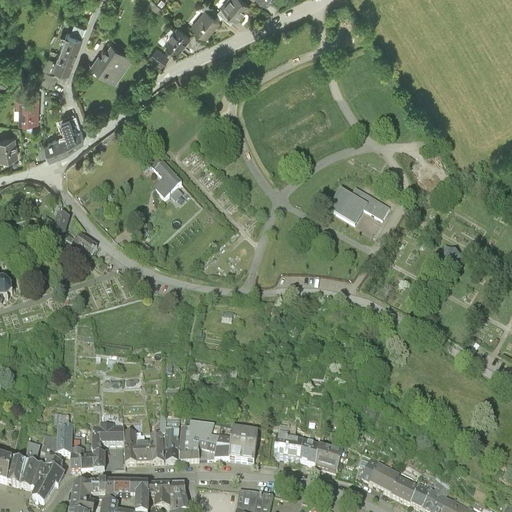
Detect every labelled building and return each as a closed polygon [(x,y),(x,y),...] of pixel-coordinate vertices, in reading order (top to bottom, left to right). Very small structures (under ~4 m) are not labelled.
[(198,5),(205,11),(214,18),(218,13),(217,12),(203,0),(198,5)] [(252,5),(245,0),(226,0),(221,7),(234,18),(239,22),(252,5)] [(234,18),(221,7),(217,12),(218,13),(230,23),(234,18)] [(84,10),(77,26),(85,29),(91,13),(84,10)] [(214,18),(205,11),(192,26),(206,37),(219,22),(214,18)] [(74,25),(70,36),(80,40),(85,29),(77,26),(74,25)] [(190,40),(176,29),(164,43),(178,55),(190,40)] [(67,35),(60,52),(75,58),(82,41),(80,40),(70,36),(67,35)] [(132,59),(111,45),(102,58),(99,56),(91,68),(115,84),(132,59)] [(168,58),(157,49),(149,58),(160,67),(168,58)] [(68,74),(75,58),(60,52),(53,69),(68,74)] [(46,58),(42,70),(48,72),(51,65),(48,64),(50,60),(46,58)] [(38,79),(51,88),(56,76),(48,72),(42,70),(38,79)] [(38,123),(38,98),(17,97),(17,105),(20,105),(20,122),(38,123)] [(61,121),(66,137),(81,132),(76,117),(61,121)] [(67,153),(84,142),(81,132),(66,137),(45,143),(50,158),(67,153)] [(14,135),(0,138),(0,156),(17,153),(14,135)] [(150,169),(157,176),(164,170),(157,162),(150,169)] [(181,188),(164,170),(157,176),(165,184),(156,193),(166,203),(181,188)] [(389,212),(355,192),(351,200),(340,193),(328,214),(355,230),(364,215),(382,225),(389,212)] [(54,236),(64,241),(66,237),(71,220),(60,217),(54,236)] [(74,242),(66,237),(64,241),(72,246),(74,242)] [(99,248),(82,238),(76,248),(92,259),(99,248)] [(464,260),(446,249),(441,256),(445,258),(442,263),(453,270),(456,265),(460,267),(464,260)] [(292,287),(292,286),(298,287),(298,279),(286,278),(286,287),(292,287)] [(0,316),(2,313),(1,309),(1,308),(5,307),(7,310),(8,309),(7,306),(10,303),(12,303),(13,302),(11,301),(10,295),(13,294),(12,293),(10,293),(6,290),(6,288),(5,288),(4,290),(0,290),(0,316)] [(151,355),(133,358),(134,364),(152,361),(151,355)] [(54,434),(58,434),(58,442),(58,458),(58,459),(71,460),(72,431),(69,431),(70,423),(55,421),(54,434)] [(165,427),(165,437),(165,446),(165,455),(166,466),(177,466),(177,455),(179,428),(165,427)] [(213,430),(188,427),(188,433),(194,434),(194,440),(190,440),(190,453),(198,453),(199,464),(208,463),(209,456),(207,456),(207,454),(210,440),(213,430)] [(232,434),(213,430),(210,440),(212,442),(219,443),(230,445),(232,434)] [(92,447),(101,448),(124,448),(124,438),(124,435),(113,435),(113,431),(100,431),(100,434),(92,434),(92,447)] [(182,433),(179,453),(190,453),(190,440),(194,440),(194,434),(188,433),(182,433)] [(257,438),(232,434),(230,445),(229,462),(254,466),(257,438)] [(277,462),(299,465),(302,447),(293,445),(295,442),(295,438),(288,437),(287,443),(276,441),(274,457),(277,458),(277,462)] [(151,466),(150,450),(150,448),(135,448),(135,438),(124,438),(124,448),(125,468),(136,467),(151,466)] [(150,450),(151,466),(164,466),(162,439),(150,440),(150,448),(150,450)] [(216,455),(219,443),(212,442),(210,440),(207,454),(216,455)] [(72,454),(84,454),(84,448),(84,441),(73,441),(72,454)] [(58,458),(58,442),(56,444),(45,442),(43,450),(41,458),(46,459),(47,459),(47,460),(51,461),(55,463),(55,459),(56,458),(58,458)] [(230,445),(219,443),(216,455),(215,463),(229,462),(230,445)] [(101,448),(92,447),(91,454),(93,458),(93,460),(93,474),(105,473),(105,458),(101,458),(101,448)] [(299,465),(315,470),(318,451),(302,447),(299,465)] [(37,470),(38,469),(34,468),(35,461),(37,462),(39,451),(37,450),(29,448),(28,451),(25,467),(26,467),(20,491),(31,493),(35,477),(37,470)] [(20,466),(12,464),(7,488),(20,491),(26,467),(25,467),(28,451),(24,450),(20,466)] [(318,450),(318,451),(315,470),(336,476),(335,477),(336,477),(342,457),(318,450)] [(190,453),(179,453),(179,455),(179,465),(199,464),(198,453),(190,453)] [(215,463),(216,455),(207,454),(207,456),(209,456),(208,463),(215,463)] [(64,477),(59,475),(62,468),(54,466),(55,463),(51,461),(47,460),(47,459),(46,459),(41,458),(39,463),(44,465),(46,466),(48,466),(44,472),(41,478),(40,482),(54,489),(57,490),(64,477)] [(0,485),(7,488),(12,464),(0,460),(0,485)] [(71,460),(71,475),(81,475),(81,461),(81,460),(71,461),(71,460)] [(81,461),(81,475),(93,474),(93,460),(88,460),(84,460),(83,461),(81,461)] [(43,472),(37,470),(35,477),(31,493),(35,495),(41,478),(44,472),(43,472)] [(369,489),(380,494),(388,477),(377,472),(374,478),(370,487),(369,489)] [(361,483),(370,487),(374,478),(365,474),(361,483)] [(399,482),(388,477),(380,494),(391,499),(399,482)] [(44,507),(54,489),(40,482),(35,495),(32,502),(44,507)] [(391,499),(410,508),(419,491),(399,482),(391,499)] [(114,491),(114,486),(105,485),(98,486),(98,498),(105,498),(105,502),(105,505),(115,507),(115,506),(116,500),(115,500),(114,497),(114,491)] [(92,498),(91,499),(91,486),(90,486),(90,487),(74,489),(70,511),(102,511),(103,508),(89,506),(89,500),(92,500),(92,498)] [(130,499),(130,486),(114,486),(114,491),(114,497),(115,500),(116,500),(117,499),(130,499)] [(147,511),(148,501),(148,486),(130,486),(130,499),(136,499),(135,511),(147,511)] [(155,489),(155,486),(148,486),(148,501),(153,501),(153,499),(155,499),(156,499),(156,489),(155,489)] [(170,500),(169,500),(169,486),(157,486),(155,486),(155,489),(156,489),(156,499),(155,499),(155,509),(162,509),(163,508),(170,508),(170,500)] [(177,486),(169,486),(169,500),(170,500),(173,499),(173,511),(188,511),(186,500),(184,486),(177,486)] [(422,511),(430,497),(419,491),(410,508),(417,511),(422,511)] [(239,493),(236,511),(268,511),(271,498),(239,493)] [(422,511),(445,511),(449,507),(430,497),(422,511)]
